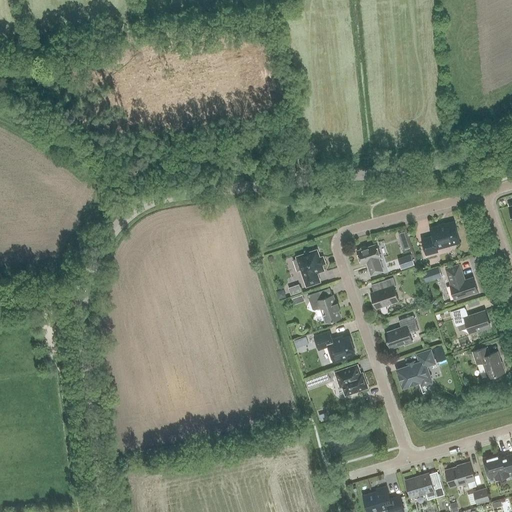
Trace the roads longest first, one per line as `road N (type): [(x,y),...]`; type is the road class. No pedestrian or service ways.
road 1 (unclassified): [(106,511),(81,309),(91,267),(120,221),(165,197),(424,168),(511,136)]
road 2 (residential): [(408,460),(334,246),(346,230),(483,193)]
